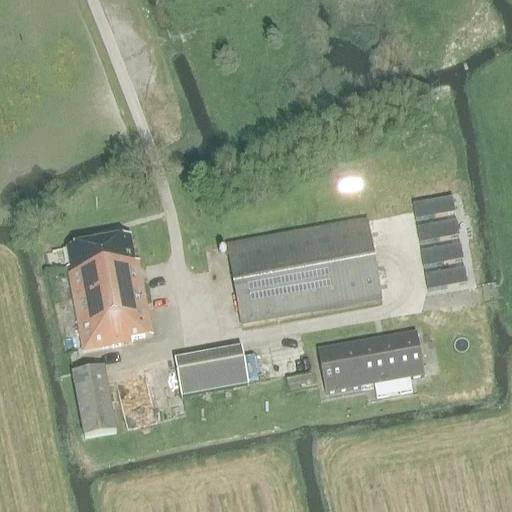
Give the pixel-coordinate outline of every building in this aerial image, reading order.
[(457,200),(417,207),(420,223),(460,215),(457,200)] [(241,327),(380,302),(366,221),(227,246),(241,327)] [(461,225),(422,232),(425,248),(464,241),(461,225)] [(151,336),(151,332),(138,262),(134,263),(129,237),(65,249),(69,268),(66,269),(82,353),(131,344),(130,340),(151,336)] [(466,251),(427,258),(429,273),(469,266),(466,251)] [(470,276),(431,283),(434,298),(473,291),(470,276)] [(317,351),(325,396),(374,388),(376,399),(411,393),(409,381),(424,378),(416,334),(317,351)] [(173,361),(180,399),(248,388),(241,349),(173,361)] [(83,440),(115,434),(103,369),(71,375),(83,440)]
